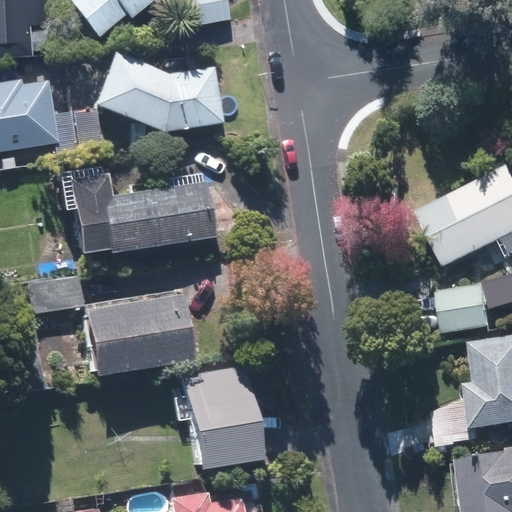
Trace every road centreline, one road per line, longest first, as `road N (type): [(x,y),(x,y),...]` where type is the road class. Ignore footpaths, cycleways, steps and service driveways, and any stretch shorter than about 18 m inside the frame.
road 1 (residential): [(370,511),(301,83)]
road 2 (residential): [(301,83),(511,50)]
